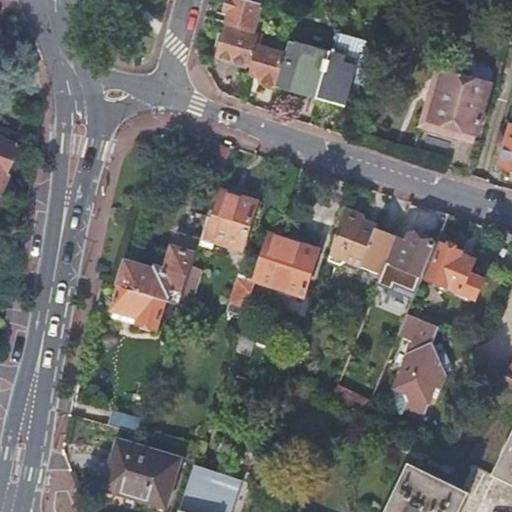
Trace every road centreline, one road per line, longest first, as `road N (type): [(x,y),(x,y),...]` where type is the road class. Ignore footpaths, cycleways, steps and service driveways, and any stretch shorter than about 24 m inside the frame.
road 1 (secondary): [(6,511),(77,147),(76,78)]
road 2 (residential): [(511,213),(164,97)]
